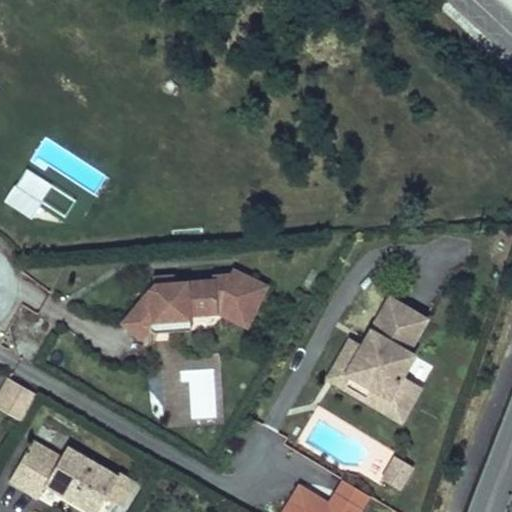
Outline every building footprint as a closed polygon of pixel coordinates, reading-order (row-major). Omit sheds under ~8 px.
[(32,217),(42,200),(15,184),(5,200),(32,217)] [(156,291),(123,325),(142,343),(154,331),(153,326),(179,323),(179,328),(195,327),(194,320),(216,318),(221,308),(251,325),(271,287),(234,269),(235,275),(217,277),(217,281),(176,286),(176,291),(156,293),(156,291)] [(156,291),(156,293),(176,291),(176,286),(175,275),(155,278),(156,291)] [(432,330),(391,307),(365,354),(351,345),(334,374),(390,406),(383,418),(406,430),(425,397),(408,387),(420,366),(414,362),(432,330)] [(221,308),(216,318),(246,334),(251,325),(221,308)] [(195,335),(195,327),(179,328),(179,323),(153,326),(154,331),(155,339),(195,335)] [(334,374),(328,386),(383,418),(390,406),(334,374)] [(0,407),(22,420),(37,394),(10,378),(0,394),(0,407)] [(58,459),(27,442),(4,483),(35,501),(42,489),(82,511),(97,511),(116,478),(64,449),(58,459)] [(414,475),(398,464),(384,487),(400,498),(414,475)] [(370,511),(376,503),(344,483),(325,511),(324,511),(302,498),(293,511),(370,511)]
